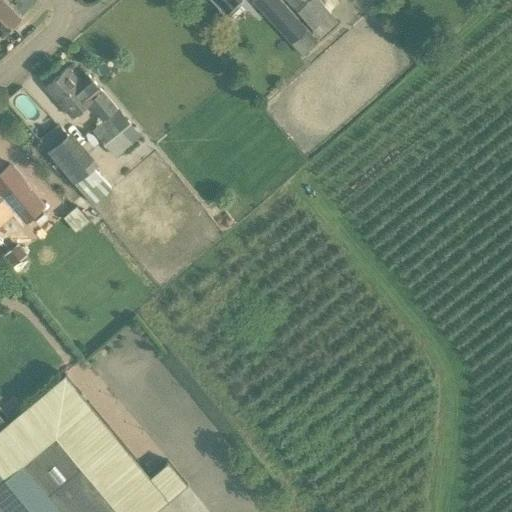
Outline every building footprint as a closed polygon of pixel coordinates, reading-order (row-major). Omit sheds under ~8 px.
[(0,0),(0,32),(0,33),(19,15),(5,0),(0,0)] [(214,0),(227,13),(239,0),(214,0)] [(281,0),(253,0),(300,55),(318,40),(281,0)] [(334,14),(329,9),(338,1),(337,0),(284,0),(292,8),(294,7),(315,31),(334,14)] [(117,106),(116,107),(88,74),(81,80),(69,66),(46,85),(72,116),(87,103),(102,119),(91,128),(115,156),(141,133),(117,106)] [(40,139),(47,149),(46,150),(74,182),(74,181),(92,203),(111,187),(94,165),(99,161),(71,127),(56,141),(49,131),(40,139)] [(9,161),(0,168),(0,197),(2,196),(23,221),(44,204),(9,161)] [(67,212),(78,226),(91,216),(80,202),(67,212)] [(15,264),(31,249),(20,238),(5,252),(0,247),(0,258),(5,254),(15,264)] [(0,511),(149,511),(168,496),(186,481),(167,458),(148,473),(65,372),(5,421),(0,415),(0,511)]
